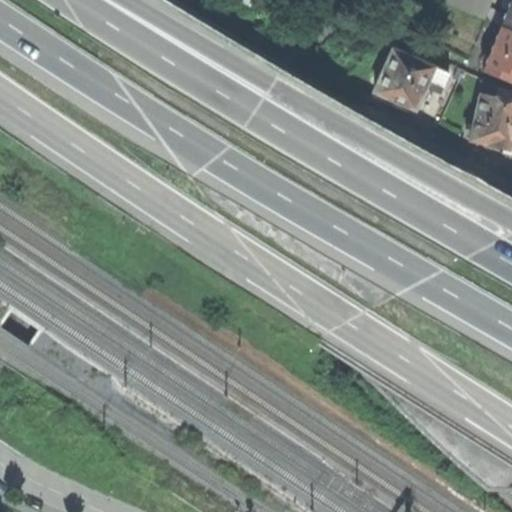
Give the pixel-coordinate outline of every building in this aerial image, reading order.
[(259,0),(244,0),(241,3),(253,14),(263,3),(259,0)] [(437,0),(482,18),(489,0),(437,0)] [(511,0),(501,26),(511,30),(511,0)] [(511,30),(501,26),(483,70),(511,81),(511,30)] [(393,50),(376,92),(415,109),(422,94),(428,80),(442,86),(447,75),(393,50)] [(511,91),(499,86),(496,97),(511,101),(511,97),(511,91)] [(487,146),(511,151),(511,101),(496,97),(482,94),(475,125),(469,124),(465,138),(488,143),(487,146)]
